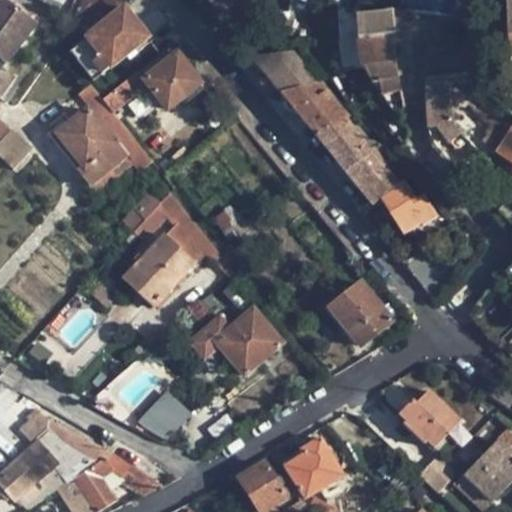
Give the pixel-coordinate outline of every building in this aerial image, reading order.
[(5,0),(0,6),(0,59),(7,65),(37,25),(5,0)] [(65,0),(39,0),(58,13),(65,0)] [(84,0),(73,21),(87,39),(124,9),(117,0),(84,0)] [(124,9),(87,39),(87,40),(75,49),(71,53),(94,81),(148,39),(124,9)] [(359,40),(395,35),(395,16),(395,9),(356,15),(359,40)] [(59,46),(63,51),(69,43),(75,49),(87,40),(87,39),(73,21),(59,46)] [(361,67),(363,67),(396,62),(395,35),(359,40),(356,41),(361,67)] [(356,41),(339,44),(343,68),(361,67),(356,41)] [(291,54),(266,57),(278,87),(283,92),(315,84),(291,54)] [(178,55),(144,80),(152,91),(167,110),(201,84),(178,55)] [(280,93),(283,92),(278,87),(266,57),(252,59),(280,93)] [(393,111),(405,109),(396,62),(363,67),(374,85),(383,95),(393,111)] [(144,80),(138,72),(130,79),(140,91),(145,96),(152,91),(144,80)] [(511,126),(507,123),(510,120),(468,72),(438,77),(442,83),(446,95),(449,98),(452,109),(469,104),(496,126),(483,140),(496,152),(511,163),(511,126)] [(454,121),(452,109),(449,98),(446,95),(442,83),(438,77),(426,79),(428,129),(436,126),(449,143),(456,149),(461,149),(469,142),(454,125),(454,121)] [(130,79),(103,100),(104,102),(113,113),(140,91),(130,79)] [(317,83),(315,84),(283,92),(325,128),(346,120),(317,83)] [(93,111),(104,102),(103,100),(91,86),(80,94),(93,111)] [(314,133),(325,128),(283,92),(280,93),(314,133)] [(153,162),(113,113),(104,102),(93,111),(141,171),(153,162)] [(88,110),(57,136),(84,168),(79,172),(91,185),(125,157),(88,110)] [(401,185),(387,169),(381,161),(388,156),(379,145),(372,150),(347,119),(346,120),(325,128),(314,133),(374,206),(381,200),(398,187),(401,185)] [(11,130),(0,142),(0,158),(14,171),(33,150),(11,130)] [(53,139),(79,172),(84,168),(57,136),(53,139)] [(394,163),(388,156),(381,161),(387,169),(394,163)] [(401,185),(398,187),(422,222),(417,225),(428,240),(450,225),(440,212),(433,217),(425,205),(418,197),(417,198),(405,181),(401,185)] [(398,187),(381,200),(404,234),(417,225),(422,222),(398,187)] [(145,220),(156,209),(161,203),(150,192),(134,209),(145,220)] [(211,244),(170,194),(161,203),(156,209),(166,220),(174,227),(177,225),(205,250),(211,244)] [(145,220),(145,221),(156,230),(166,220),(156,209),(145,220)] [(203,253),(205,250),(177,225),(174,227),(165,237),(164,236),(150,251),(145,248),(129,265),(134,269),(146,280),(136,291),(153,308),(193,264),(193,263),(194,262),(195,262),(203,254),(203,253)] [(452,248),(460,242),(451,230),(443,236),(452,248)] [(426,244),(403,262),(434,301),(457,282),(426,244)] [(124,280),(136,291),(146,280),(134,269),(124,280)] [(120,296),(104,279),(94,289),(111,305),(120,296)] [(329,309),(360,348),(394,321),(362,283),(329,309)] [(511,314),(497,299),(474,321),(497,345),(511,330),(511,314)] [(283,343),(253,310),(230,330),(216,343),(219,346),(244,376),(283,343)] [(230,330),(220,318),(192,343),(205,358),(219,346),(216,343),(230,330)] [(416,404),(412,401),(399,414),(434,448),(459,422),(428,392),(421,399),(416,404)] [(417,395),(412,401),(416,404),(421,399),(417,395)] [(168,419),(179,428),(191,415),(172,397),(147,421),(156,430),(168,419)] [(167,440),(179,428),(168,419),(156,430),(167,440)] [(67,485),(75,479),(105,460),(111,456),(55,428),(48,421),(43,426),(46,429),(36,439),(38,442),(0,475),(0,484),(0,485),(13,500),(16,504),(55,469),(67,485)] [(495,434),(484,424),(471,438),(482,448),(495,434)] [(304,457),(286,468),(305,500),(343,477),(320,440),(301,451),(304,457)] [(511,453),(498,440),(464,476),(493,503),(511,483),(511,453)] [(435,456),(427,465),(437,474),(445,466),(435,456)] [(113,472),(105,460),(75,479),(96,511),(100,511),(116,501),(102,479),(113,472)] [(145,495),(161,487),(132,468),(121,462),(115,470),(124,475),(121,481),(145,495)] [(280,477),(275,480),(265,464),(238,481),(258,511),(256,511),(277,511),(275,508),(292,496),(280,477)] [(427,465),(418,474),(423,478),(438,493),(455,476),(445,466),(437,474),(427,465)] [(482,511),(484,511),(493,503),(464,476),(454,486),(482,511)] [(0,499),(5,506),(13,500),(0,485),(0,499)] [(310,507),(319,511),(341,511),(315,497),(310,507)]
